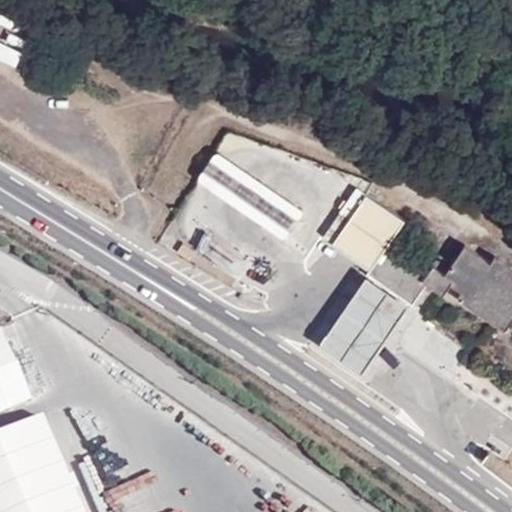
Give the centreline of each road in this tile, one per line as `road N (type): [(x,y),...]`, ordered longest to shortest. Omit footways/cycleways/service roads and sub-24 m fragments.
road 1 (primary): [(0,188),(261,353),(489,511)]
road 2 (unknown): [(261,353),(329,197),(325,186),(256,149)]
